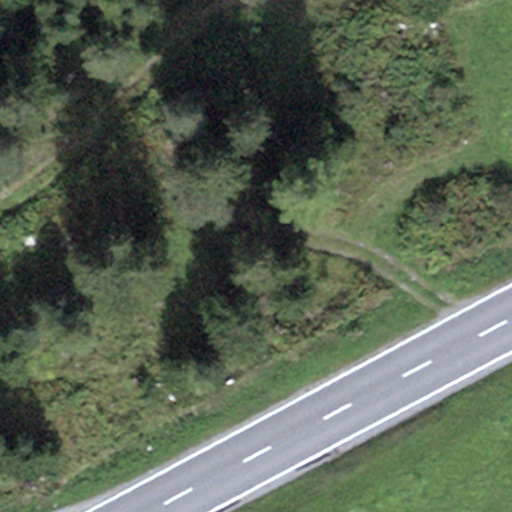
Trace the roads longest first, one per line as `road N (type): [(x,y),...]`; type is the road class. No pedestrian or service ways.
road 1 (primary): [(511,317),(144,511)]
road 2 (track): [(0,203),(125,102),(209,20)]
